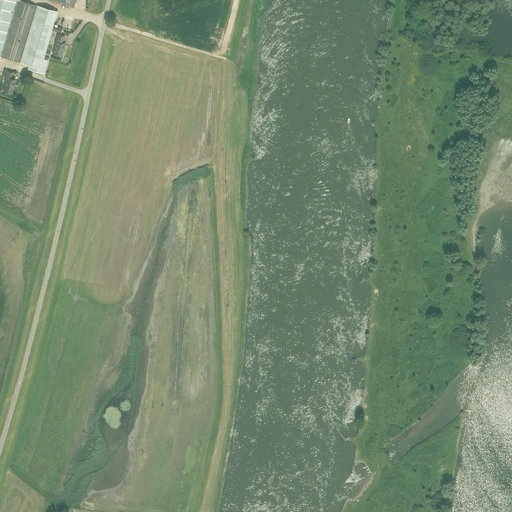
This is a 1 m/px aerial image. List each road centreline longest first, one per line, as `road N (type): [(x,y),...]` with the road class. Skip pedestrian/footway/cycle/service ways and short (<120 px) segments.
road 1 (tertiary): [(0,449),(108,0)]
road 2 (unknown): [(104,21),(227,57)]
